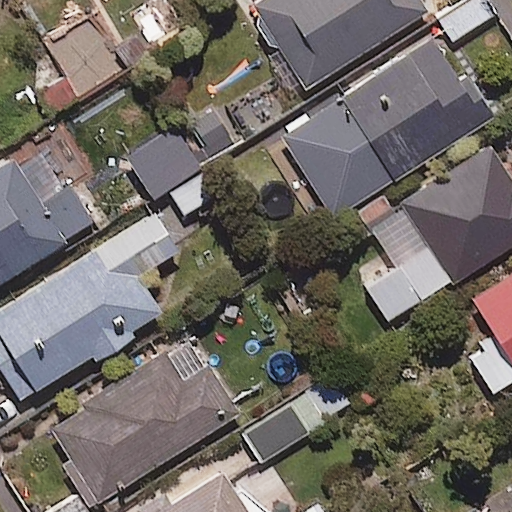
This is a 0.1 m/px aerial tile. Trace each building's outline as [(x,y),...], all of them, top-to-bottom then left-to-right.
[(262,0),(250,8),(302,91),(428,12),(420,0),(262,0)] [(495,14),(486,0),(464,0),(436,17),(451,41),(495,14)] [(458,79),(431,38),(279,137),(333,220),(492,116),(464,75),(458,79)] [(511,183),(491,149),(369,224),(397,268),(369,286),(389,319),(511,244),(511,183)] [(40,204),(11,159),(0,165),(0,283),(93,224),(68,186),(40,204)] [(216,198),(206,172),(171,186),(181,212),(216,198)] [(177,254),(152,214),(0,309),(0,365),(22,400),(160,313),(138,278),(177,254)] [(511,274),(471,300),(494,336),(467,354),(496,399),(511,388),(511,274)] [(238,414),(190,337),(47,426),(95,504),(238,414)] [(304,435),(286,407),(244,434),(263,462),(304,435)] [(231,492),(221,476),(162,511),(271,511),(266,504),(258,509),(243,484),(231,492)]
